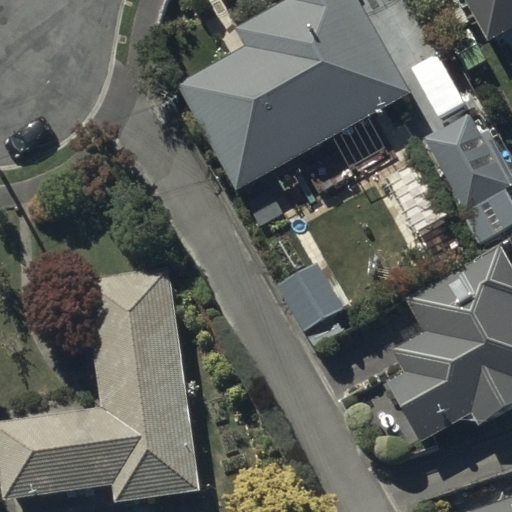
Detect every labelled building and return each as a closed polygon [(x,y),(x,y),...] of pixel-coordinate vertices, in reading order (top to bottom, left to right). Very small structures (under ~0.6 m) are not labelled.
[(399,84),(353,0),(284,0),(243,22),(254,43),(189,78),(238,170),(399,84)] [(511,14),(511,0),(477,0),(492,26),(511,14)] [(511,263),(504,248),(407,300),(428,335),(397,351),(408,372),(390,382),(424,443),(475,415),(481,425),(511,408),(511,263)] [(204,493),(170,269),(86,281),(105,410),(0,425),(0,463),(6,504),(116,488),(118,506),(204,493)] [(511,511),(511,499),(474,511),(511,511)]
